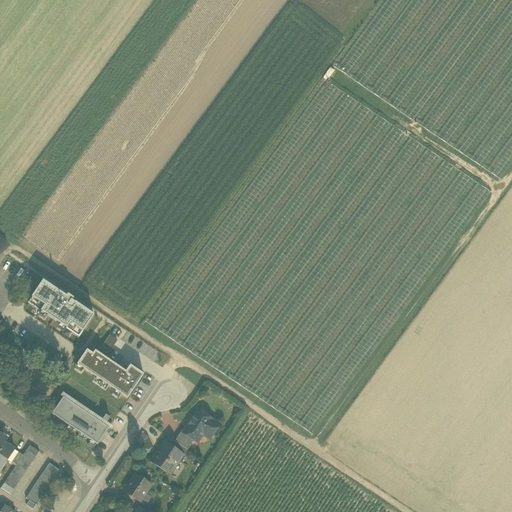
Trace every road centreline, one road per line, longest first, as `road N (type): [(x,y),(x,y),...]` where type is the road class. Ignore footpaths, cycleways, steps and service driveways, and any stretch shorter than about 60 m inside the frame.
road 1 (track): [(407,511),(12,243)]
road 2 (residential): [(99,481),(0,411)]
